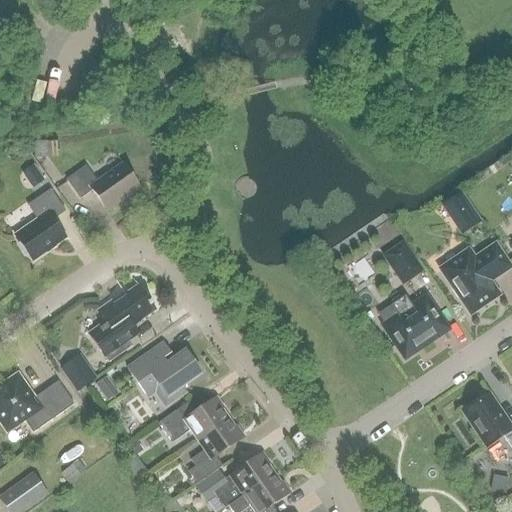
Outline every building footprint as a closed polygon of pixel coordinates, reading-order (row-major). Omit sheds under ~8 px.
[(46,142),(33,143),(33,148),(34,159),(47,158),(46,147),(46,142)] [(44,181),(33,165),(24,171),(35,187),(44,181)] [(66,181),(80,200),(92,192),(106,211),(139,188),(123,165),(97,183),(86,167),(66,181)] [(65,212),(50,191),(28,206),(37,220),(14,236),(20,244),(19,246),(25,255),(27,254),(33,262),(66,239),(53,221),(65,212)] [(461,194),(444,205),(463,233),(480,222),(461,194)] [(403,245),(384,257),(403,284),(407,290),(412,286),(409,280),(421,272),(403,245)] [(496,295),(487,282),(508,268),(495,248),(474,262),(468,253),(442,270),(454,288),(452,290),(459,300),(461,298),(471,313),(496,295)] [(105,323),(89,335),(109,363),(132,347),(128,342),(138,336),(132,327),(155,311),(151,305),(152,305),(150,302),(149,303),(133,279),(132,279),(137,287),(113,304),(111,302),(97,312),(105,323)] [(425,300),(413,308),(405,297),(390,306),(398,318),(385,327),(405,357),(445,330),(425,300)] [(127,369),(134,380),(146,396),(159,386),(172,404),(187,393),(182,387),(200,375),(185,353),(167,365),(163,360),(171,354),(164,344),(127,369)] [(79,356),(62,363),(73,389),(90,382),(79,356)] [(58,383),(33,400),(17,377),(0,388),(0,421),(7,432),(23,421),(32,434),(74,406),(58,383)] [(112,398),(107,391),(113,387),(106,377),(94,385),(106,402),(112,398)] [(511,425),(510,427),(489,395),(462,413),(486,448),(502,437),(511,451),(511,425)] [(197,441),(228,419),(222,410),(224,409),(216,398),(186,420),(179,410),(158,424),(172,444),(190,431),(197,441)] [(228,419),(197,441),(204,451),(190,461),(195,468),(188,473),(197,485),(222,468),(215,458),(244,438),(237,428),(235,429),(228,419)] [(143,451),(135,440),(123,449),(130,459),(124,463),(136,481),(147,473),(135,457),(143,451)] [(262,454),(225,481),(218,471),(195,487),(207,504),(216,498),(224,509),(228,507),(274,475),(268,466),(270,465),(262,454)] [(84,471),(77,462),(61,473),(68,483),(84,471)] [(281,485),(274,475),(228,507),(231,511),(265,511),(290,494),(283,483),(281,485)] [(0,502),(7,511),(24,511),(46,497),(31,476),(0,498),(0,502)]
